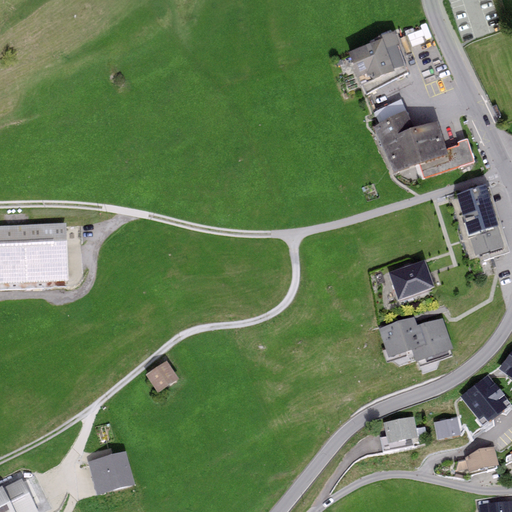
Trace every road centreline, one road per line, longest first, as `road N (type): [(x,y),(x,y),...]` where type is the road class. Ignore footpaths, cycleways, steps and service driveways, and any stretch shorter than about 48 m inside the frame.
road 1 (track): [(0,205),(92,206),(218,232),(291,234),(508,173)]
road 2 (track): [(291,234),(292,292),(277,311),(183,334),(89,411),(0,460)]
road 3 (tertiary): [(281,511),(361,419),(447,383),(478,361),(511,316)]
road 4 (residential): [(511,490),(391,475),(367,479),(316,511)]
road 5 (tertiary): [(508,173),(430,0)]
